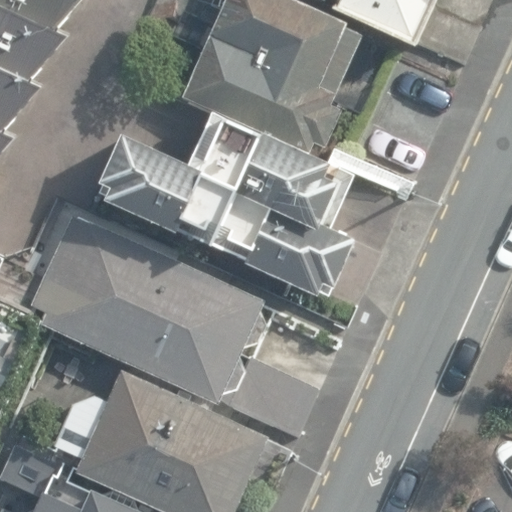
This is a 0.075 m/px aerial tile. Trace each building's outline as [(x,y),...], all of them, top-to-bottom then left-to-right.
[(0,0),(0,60),(49,84),(75,29),(12,0),(0,0)] [(12,0),(75,29),(89,0),(12,0)] [(382,40),(290,0),(233,0),(194,87),(334,149),(382,40)] [(438,0),(352,0),(424,31),(438,0)] [(0,60),(0,123),(24,135),(49,84),(0,60)] [(355,171),(221,113),(199,163),(251,185),(334,220),(355,171)] [(0,185),(24,135),(0,123),(0,185)] [(199,163),(122,132),(97,191),(222,247),(251,185),(199,163)] [(334,220),(251,185),(222,247),(325,295),(355,230),(334,220)] [(268,302),(71,216),(39,309),(224,403),(268,302)] [(238,511),(275,431),(126,369),(81,464),(185,511),(238,511)] [(160,511),(58,465),(34,511),(160,511)]
